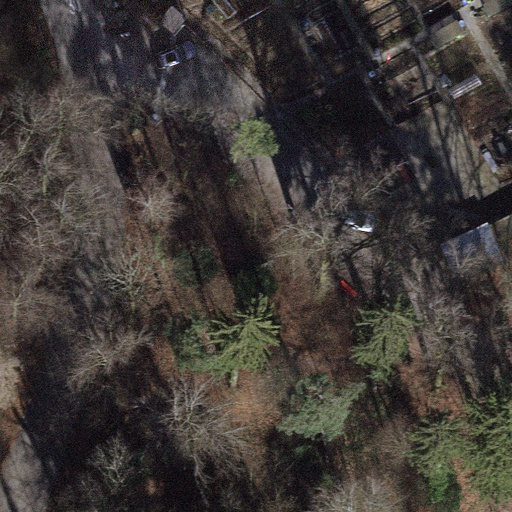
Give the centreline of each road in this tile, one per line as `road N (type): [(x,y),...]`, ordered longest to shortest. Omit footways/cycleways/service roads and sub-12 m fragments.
road 1 (track): [(61,22),(130,49),(332,219),(511,393)]
road 2 (unclassified): [(87,76),(85,275),(5,511)]
